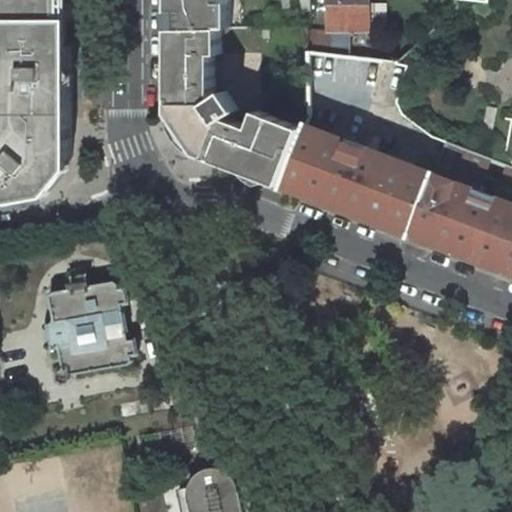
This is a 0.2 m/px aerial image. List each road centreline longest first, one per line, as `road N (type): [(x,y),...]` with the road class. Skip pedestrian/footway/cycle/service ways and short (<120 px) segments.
road 1 (residential): [(158,204),(219,199),(511,308)]
road 2 (residential): [(326,511),(158,204)]
road 3 (residential): [(158,204),(128,138),(128,0)]
road 4 (residential): [(158,204),(0,232)]
